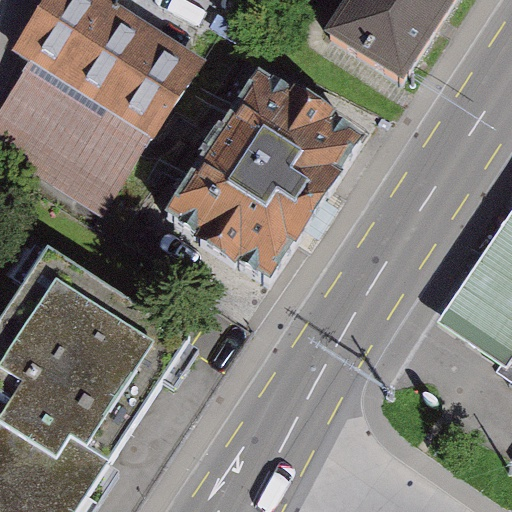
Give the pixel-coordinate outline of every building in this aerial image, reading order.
[(121,0),(237,33),(246,0),(121,0)] [(395,126),(475,0),(346,0),(328,29),(337,35),(312,73),(395,126)] [(196,99),(57,9),(5,90),(20,100),(0,126),(0,159),(101,228),(196,99)] [(260,323),(354,178),(248,109),(154,254),(260,323)] [(501,383),(511,366),(511,231),(439,342),(501,383)] [(193,349),(43,253),(0,319),(0,511),(107,511),(123,487),(110,478),(193,349)] [(511,366),(501,383),(498,389),(511,398),(511,366)]
